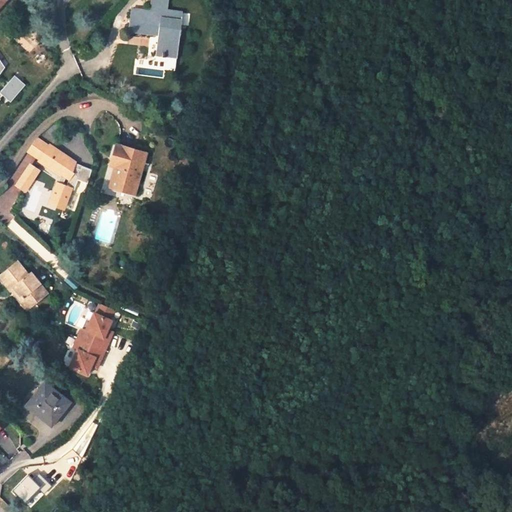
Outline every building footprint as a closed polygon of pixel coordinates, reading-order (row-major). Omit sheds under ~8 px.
[(129,32),(159,35),(158,55),(177,57),(180,25),(167,23),(169,0),(167,0),(151,0),(150,12),(131,10),(129,32)] [(0,92),(10,102),(26,84),(14,74),(0,90),(0,92)] [(35,141),(27,152),(40,161),(50,146),(38,138),(35,141)] [(110,188),(134,195),(147,154),(116,145),(110,166),(116,167),(110,188)] [(50,146),(40,161),(61,175),(58,183),(57,183),(50,203),(64,209),(72,190),(74,191),(78,180),(82,171),(75,168),(76,164),(50,146)] [(82,171),(78,180),(88,184),(91,173),(92,171),(76,164),(75,168),(82,171)] [(30,166),(18,184),(26,190),(38,172),(30,166)] [(48,205),(47,211),(60,214),(62,209),(48,205)] [(28,276),(17,263),(0,276),(0,279),(10,291),(15,288),(30,307),(46,294),(30,274),(28,276)] [(26,311),(30,307),(15,288),(10,291),(26,311)] [(116,311),(98,303),(94,314),(111,321),(116,311)] [(111,321),(94,314),(91,321),(86,330),(82,329),(73,349),(77,351),(70,368),(87,376),(91,366),(95,359),(100,361),(109,341),(104,338),(107,330),(111,321)] [(91,321),(86,320),(82,329),(86,330),(91,321)] [(109,341),(113,333),(107,330),(104,338),(109,341)] [(100,361),(95,359),(91,366),(97,369),(100,361)] [(70,402),(44,382),(25,406),(39,416),(40,415),(52,424),(70,402)] [(51,426),(52,424),(40,415),(39,416),(51,426)]
